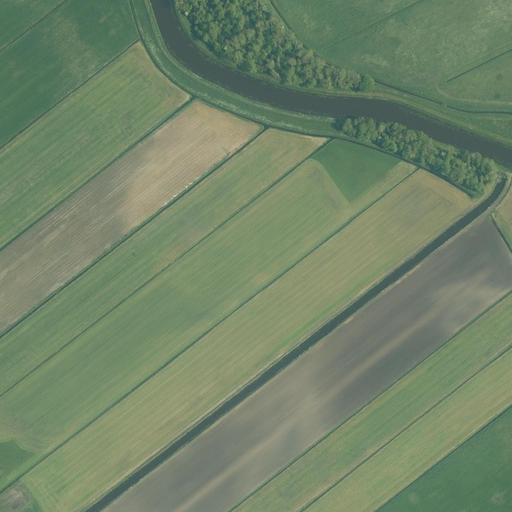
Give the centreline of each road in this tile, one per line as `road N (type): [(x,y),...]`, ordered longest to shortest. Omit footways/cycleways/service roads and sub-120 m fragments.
road 1 (track): [(135,0),(155,55),(199,93),(395,152),(482,197)]
road 2 (track): [(511,145),(392,100),(258,80),(192,40),(175,0)]
road 3 (track): [(377,97),(378,87),(313,60),(266,0)]
